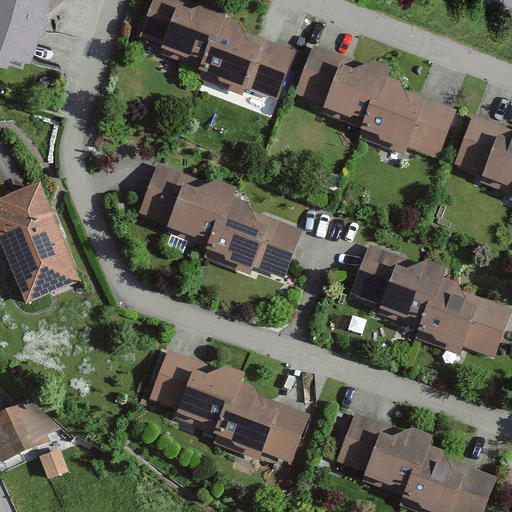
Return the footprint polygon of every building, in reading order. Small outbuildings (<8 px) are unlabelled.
[(53,0),(0,0),(0,54),(14,58),(17,47),(37,54),(53,0)] [(237,16),(218,9),(202,18),(194,15),(197,6),(179,0),(154,0),(140,42),(172,53),(170,60),(207,73),(203,83),(250,100),(252,94),(281,104),(299,57),(249,39),(251,33),(233,27),(237,16)] [(396,74),(377,67),(361,76),(352,73),(356,64),(316,50),(298,99),(331,111),(328,118),(366,131),(362,141),(408,157),(410,152),(440,162),(457,114),(407,97),(409,91),(392,85),(396,74)] [(511,144),(509,143),(511,136),(511,134),(473,120),(456,170),(488,182),(485,189),(511,198),(511,144)] [(240,192),(220,185),(204,194),(196,191),(199,182),(160,168),(142,217),(175,229),(172,236),(209,249),(206,259),(252,276),(254,270),(284,280),(301,233),(251,215),(253,209),(236,203),(240,192)] [(44,189),(0,206),(3,214),(0,215),(0,237),(29,309),(84,287),(44,189)] [(451,274),(432,267),(416,276),(407,273),(410,264),(371,250),(353,300),(386,311),(383,318),(420,332),(417,341),(463,358),(465,352),(495,363),(511,315),(462,298),(464,292),(447,285),(451,274)] [(250,380),(231,373),(215,382),(207,379),(210,370),(170,356),(153,406),(185,417),(182,424),(220,438),(216,447),(262,464),(264,458),(294,468),(311,421),(261,403),(263,398),(246,391),(250,380)] [(60,436),(31,405),(0,418),(0,458),(4,467),(51,447),(48,441),(60,436)] [(438,441),(419,434),(403,443),(395,440),(398,432),(359,417),(341,467),(373,479),(371,486),(408,499),(404,509),(413,511),(488,511),(500,482),(449,465),(452,459),(434,453),(438,441)] [(68,473),(59,456),(41,464),(49,482),(68,473)]
